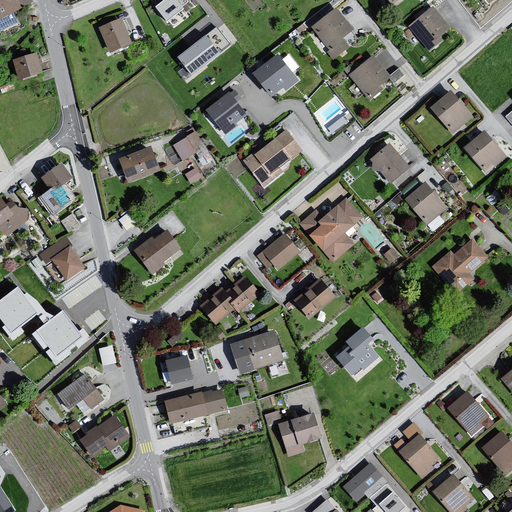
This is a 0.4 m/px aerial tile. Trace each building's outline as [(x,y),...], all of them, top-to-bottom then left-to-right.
[(0,0),(0,17),(33,2),(31,0),(0,0)] [(189,0),(188,0),(164,0),(156,6),(168,21),(184,9),(182,6),(189,0)] [(335,8),(311,28),(335,57),(349,46),(342,37),(352,29),(335,8)] [(453,34),(434,9),(410,28),(430,54),(453,34)] [(121,18),(99,27),(109,51),(131,42),(121,18)] [(230,44),(216,25),(175,56),(183,66),(178,71),(184,79),(230,44)] [(37,52),(12,59),(18,79),(42,72),(37,52)] [(300,81),(278,53),(253,73),(270,95),(282,86),(287,92),(300,81)] [(390,80),(373,58),(350,75),(370,101),(390,80)] [(230,89),(203,110),(223,136),(238,125),(236,122),(248,113),(230,89)] [(451,90),(430,107),(451,133),(471,116),(451,90)] [(267,138),(285,127),(282,121),(264,131),(267,138)] [(208,152),(195,131),(166,149),(175,164),(193,156),(194,161),(201,167),(213,159),(208,152)] [(303,152),(285,131),(246,163),(264,189),(303,152)] [(505,155),(485,131),(465,148),(486,172),(505,155)] [(152,145),(119,157),(128,181),(161,169),(152,145)] [(391,146),(371,162),(395,188),(411,171),(391,146)] [(49,192),(40,198),(53,217),(75,203),(66,189),(76,183),(62,161),(39,176),(49,192)] [(197,165),(186,170),(190,180),(202,175),(197,165)] [(445,211),(426,185),(407,202),(426,226),(445,211)] [(317,214),(301,226),(333,266),(352,247),(345,237),(365,219),(347,200),(324,220),(317,214)] [(3,202),(0,203),(0,236),(11,237),(18,230),(28,223),(30,212),(21,210),(15,202),(8,206),(3,202)] [(61,218),(69,229),(81,221),(74,210),(61,218)] [(180,246),(167,230),(157,238),(153,233),(133,250),(151,271),(180,246)] [(285,235),(258,256),(269,270),(274,266),(278,271),(300,254),(285,235)] [(490,259),(473,241),(456,255),(451,252),(432,270),(459,294),(474,280),(470,276),(490,259)] [(86,269),(72,250),(53,261),(68,283),(86,269)] [(262,295),(248,277),(229,291),(225,288),(200,308),(217,326),(237,311),(240,314),(262,295)] [(337,301),(319,282),(295,303),(309,322),(337,301)] [(371,338),(362,326),(345,340),(349,345),(336,355),(351,373),(359,366),(362,371),(380,356),(367,341),(371,338)] [(177,327),(169,337),(174,341),(182,332),(177,327)] [(275,330),(231,344),(240,372),(284,359),(275,330)] [(104,368),(117,366),(114,342),(100,344),(104,368)] [(186,354),(164,360),(171,384),(192,378),(186,354)] [(511,367),(500,376),(511,391),(511,367)] [(106,401),(86,376),(58,395),(71,410),(85,402),(92,411),(106,401)] [(227,407),(223,391),(220,386),(166,400),(171,422),(227,407)] [(467,389),(445,407),(470,436),(491,418),(467,389)] [(313,412),(277,424),(288,457),(305,452),(302,443),(321,437),(313,412)] [(115,417),(81,439),(95,459),(131,438),(115,417)] [(511,442),(502,431),(482,448),(507,477),(511,471),(511,442)] [(419,434),(399,453),(423,478),(433,468),(430,465),(440,457),(419,434)] [(0,511),(6,511),(16,506),(0,481),(0,473),(6,470),(0,461),(0,511)] [(388,481),(370,461),(343,485),(357,501),(366,493),(369,496),(388,481)] [(454,476),(433,495),(448,511),(461,511),(475,500),(454,476)] [(407,511),(410,510),(388,481),(369,496),(376,505),(380,502),(387,511),(407,511)] [(338,511),(326,499),(311,511),(338,511)]
